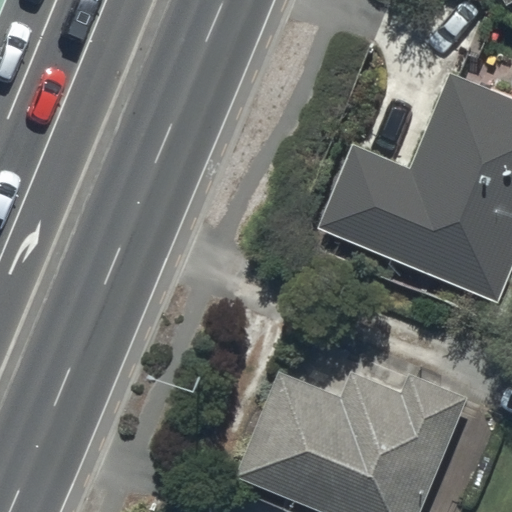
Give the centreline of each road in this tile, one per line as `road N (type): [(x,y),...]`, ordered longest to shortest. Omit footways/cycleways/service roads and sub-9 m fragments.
road 1 (trunk): [(221,0),(8,511)]
road 2 (trunk): [(0,164),(24,71),(54,0)]
